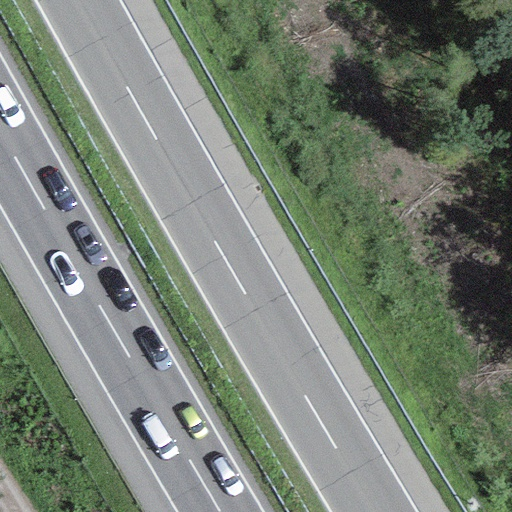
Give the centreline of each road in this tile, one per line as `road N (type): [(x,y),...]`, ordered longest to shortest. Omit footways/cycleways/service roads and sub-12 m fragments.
road 1 (motorway): [(374,511),(78,0)]
road 2 (motorway): [(0,130),(220,511)]
